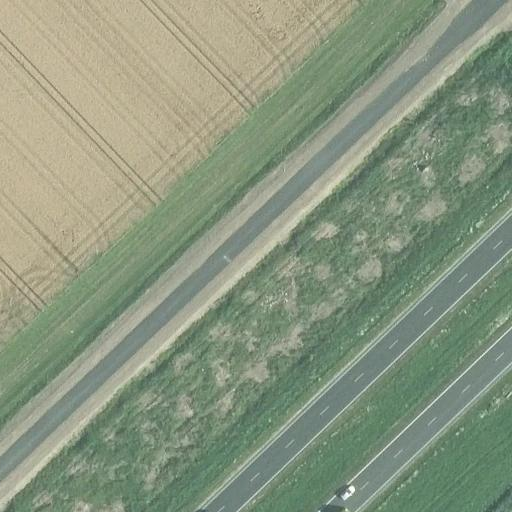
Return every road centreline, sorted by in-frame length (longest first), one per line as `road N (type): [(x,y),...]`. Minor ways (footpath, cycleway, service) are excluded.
road 1 (unclassified): [(0,472),(486,0)]
road 2 (trunk): [(511,227),(216,511)]
road 3 (trunk): [(338,511),(511,346)]
